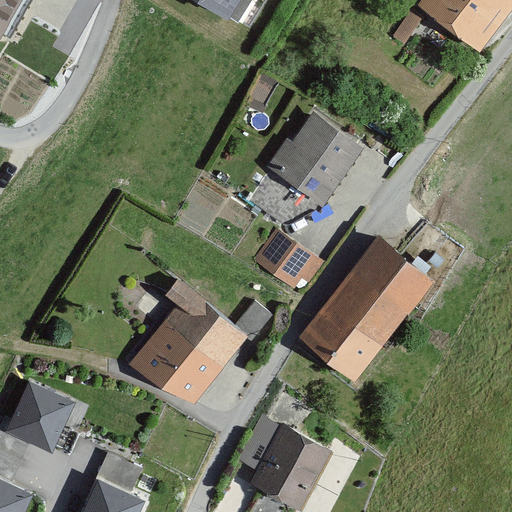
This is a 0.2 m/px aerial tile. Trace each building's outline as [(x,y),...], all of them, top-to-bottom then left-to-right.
[(24,0),(0,0),(0,36),(2,38),(24,0)] [(249,0),(208,0),(239,18),(249,0)] [(511,11),(511,0),(423,0),(418,6),(480,54),(511,11)] [(423,21),(412,13),(392,39),(403,48),(423,21)] [(366,148),(315,113),(294,143),(287,138),(268,166),(326,206),(366,148)] [(321,263),(274,232),(253,264),(291,289),(299,279),(307,284),(321,263)] [(437,277),(381,234),(300,337),(356,381),(437,277)] [(179,305),(130,363),(196,401),(249,336),(179,278),(166,294),(179,305)] [(273,316),(256,302),(238,323),(255,338),(273,316)] [(78,401),(30,379),(12,418),(5,414),(0,424),(0,511),(25,511),(34,495),(13,485),(34,441),(55,450),(78,401)] [(333,449),(284,423),(274,443),(254,433),(242,457),(260,467),(251,485),(301,511),(333,449)] [(139,469),(108,455),(83,511),(140,511),(146,499),(129,492),(139,469)]
